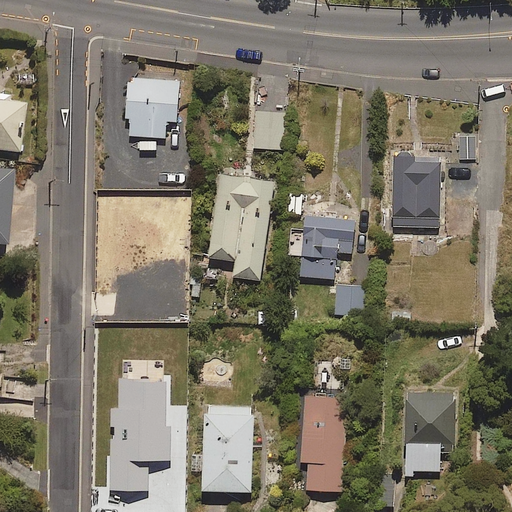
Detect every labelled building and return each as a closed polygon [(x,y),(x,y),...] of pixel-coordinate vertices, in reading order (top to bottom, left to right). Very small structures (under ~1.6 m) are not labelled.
[(123,115),(129,115),(129,135),(165,136),(166,120),(177,120),(178,78),(130,78),(130,82),(124,82),(123,115)] [(0,150),(16,153),(23,106),(7,103),(8,97),(0,96),(0,150)] [(285,152),(287,111),(256,110),(254,150),(285,152)] [(439,161),(416,162),(415,154),(392,154),(393,227),(440,226),(439,161)] [(0,245),(6,245),(11,169),(0,168),(0,245)] [(260,281),(275,178),(222,170),(209,255),(234,259),(232,277),(260,281)] [(301,213),(304,193),(289,192),(286,211),(301,213)] [(336,252),(352,253),(356,218),(304,213),(298,277),(334,281),(336,252)] [(331,294),(337,294),(337,314),(367,315),(368,285),(331,284),(331,294)] [(277,323),(277,310),(257,311),(258,324),(277,323)] [(418,346),(440,346),(440,334),(418,334),(418,346)] [(455,445),(454,392),(405,393),(406,470),(440,470),(439,445),(455,445)] [(342,491),(348,397),(305,394),(301,462),(308,462),(307,489),(342,491)] [(251,491),(253,407),(204,406),(203,490),(251,491)] [(377,507),(395,506),(394,476),(375,476),(377,507)]
